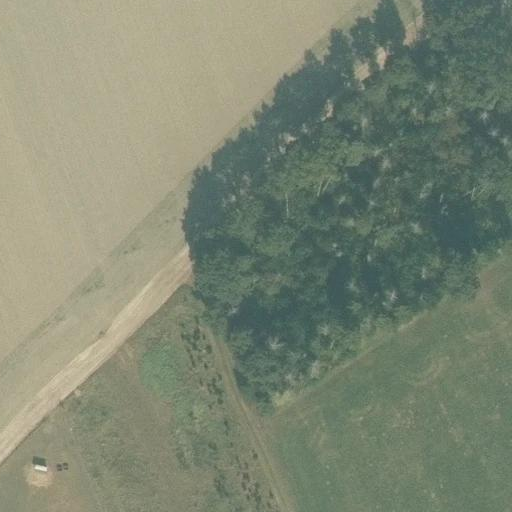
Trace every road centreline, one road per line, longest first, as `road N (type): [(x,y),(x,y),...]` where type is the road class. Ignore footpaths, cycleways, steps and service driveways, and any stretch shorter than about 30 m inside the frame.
road 1 (track): [(474,0),(190,257),(0,456)]
road 2 (track): [(290,511),(190,257)]
